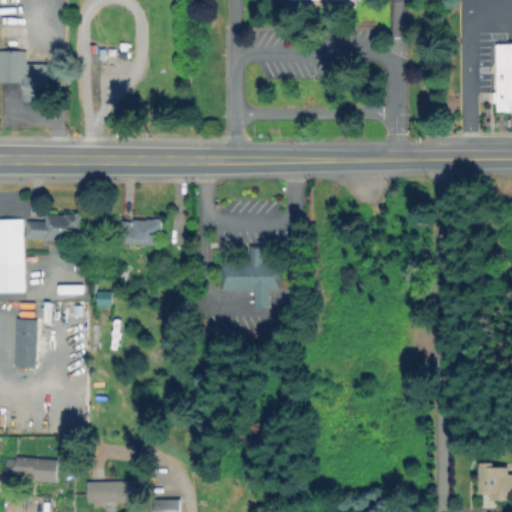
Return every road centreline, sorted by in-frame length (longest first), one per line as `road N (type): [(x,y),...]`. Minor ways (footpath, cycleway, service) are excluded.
road 1 (residential): [(444,158),(441,511)]
road 2 (trunk): [(236,159),(511,157)]
road 3 (trunk): [(0,158),(219,159)]
